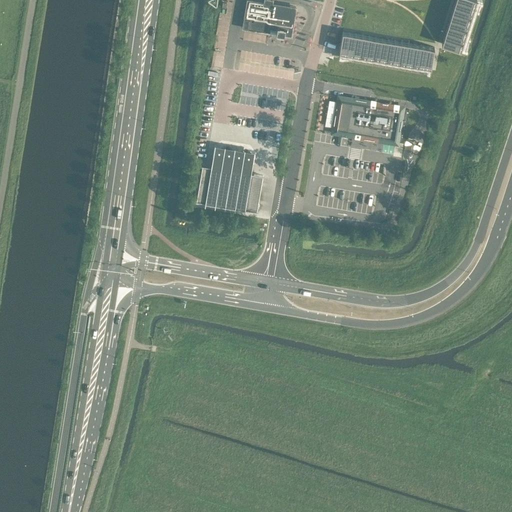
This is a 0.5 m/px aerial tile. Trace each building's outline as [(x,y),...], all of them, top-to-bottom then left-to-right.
[(246,0),(245,8),(246,9),(243,27),(268,31),(267,32),(278,34),(278,33),(291,35),(296,7),(272,3),(272,1),(266,0),(263,0),(264,1),(258,0),(246,0)] [(455,0),(442,43),(461,49),(476,0),(455,0)] [(343,31),(339,51),(431,67),(434,47),(343,31)] [(337,97),(332,130),(356,134),(355,136),(370,138),(370,136),(404,142),(409,109),(337,97)] [(252,170),(203,162),(197,198),(246,206),(252,170)]
